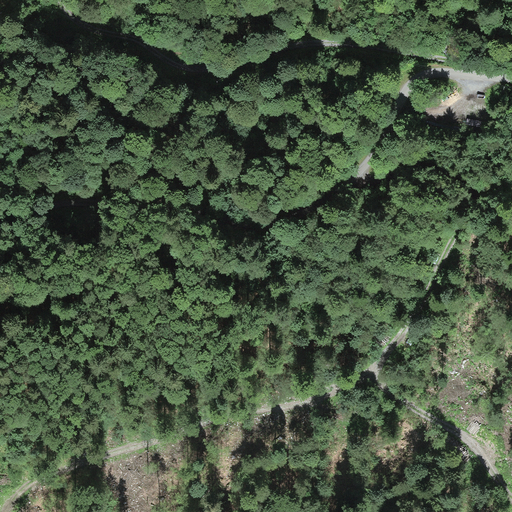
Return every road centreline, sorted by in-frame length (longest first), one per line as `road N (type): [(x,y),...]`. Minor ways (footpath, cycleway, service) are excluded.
road 1 (unclassified): [(0,223),(43,205),(84,200),(255,227),(299,214),(352,180),(382,147),(411,82),(434,74),(511,77)]
road 2 (track): [(488,75),(476,65),(323,43),(239,64),(177,65),(75,17),(60,0)]
